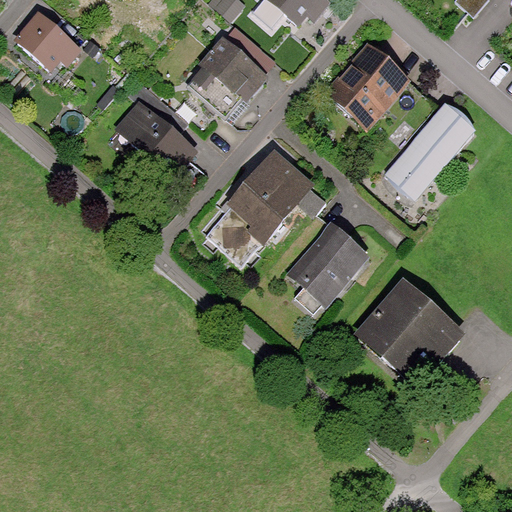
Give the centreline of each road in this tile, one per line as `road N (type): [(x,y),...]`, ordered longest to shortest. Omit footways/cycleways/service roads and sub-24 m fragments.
road 1 (residential): [(376,0),(153,256)]
road 2 (residential): [(382,0),(511,117)]
road 3 (residential): [(417,484),(511,373)]
